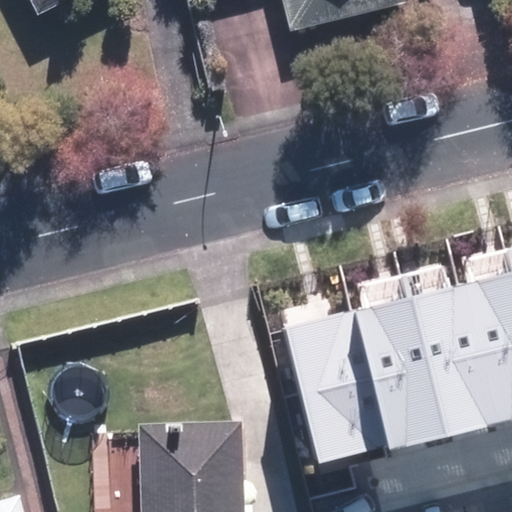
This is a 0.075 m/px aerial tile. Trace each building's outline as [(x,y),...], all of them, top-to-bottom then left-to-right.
[(66,0),(37,0),(43,12),(66,0)] [(412,0),(411,0),(288,0),(296,29),(412,0)] [(511,270),(461,284),(497,423),(511,418),(511,270)] [(461,284),(407,299),(443,436),(497,423),(461,284)] [(407,299),(354,313),(370,376),(389,446),(390,452),(444,438),(443,436),(407,299)] [(302,392),(370,376),(354,313),(353,310),(285,327),(302,392)] [(319,463),(389,446),(370,376),(302,392),(319,463)] [(147,511),(242,511),(240,418),(145,420),(147,511)] [(0,511),(25,511),(22,498),(0,503),(0,511)]
